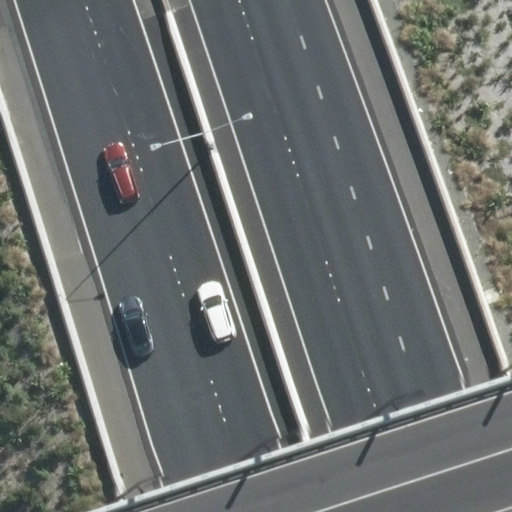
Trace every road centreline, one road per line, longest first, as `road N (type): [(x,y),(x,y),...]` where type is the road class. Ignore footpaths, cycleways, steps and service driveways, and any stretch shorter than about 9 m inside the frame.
road 1 (motorway): [(236,0),(403,511)]
road 2 (motorway): [(228,511),(67,0)]
